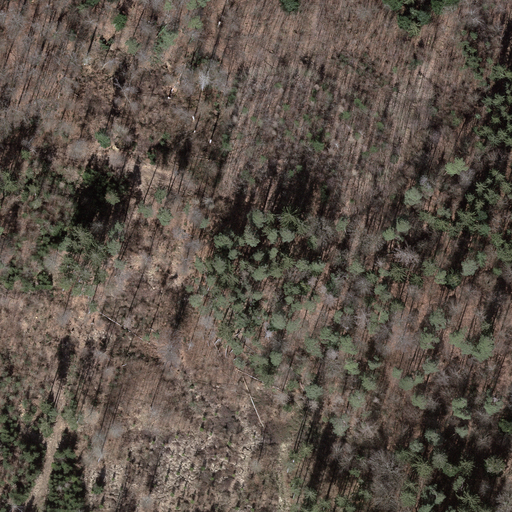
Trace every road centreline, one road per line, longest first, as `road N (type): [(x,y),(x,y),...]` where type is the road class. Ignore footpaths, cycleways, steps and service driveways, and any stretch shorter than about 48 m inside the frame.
road 1 (track): [(511,281),(328,239),(113,159),(0,146)]
road 2 (track): [(511,333),(474,511)]
